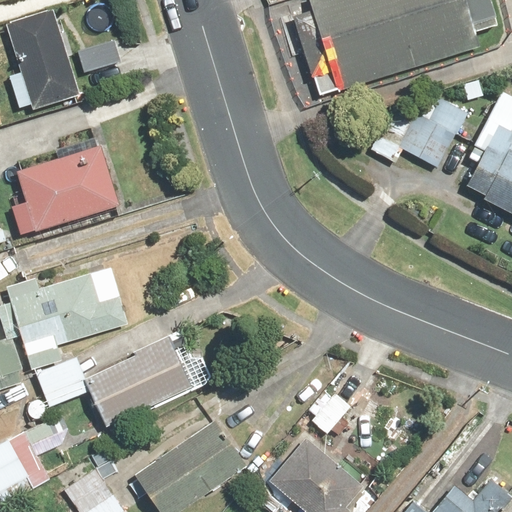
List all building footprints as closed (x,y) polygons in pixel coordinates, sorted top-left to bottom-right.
[(315,0),(284,10),(314,103),(478,50),(473,34),(496,26),(488,0),(315,0)] [(49,9),(0,23),(0,26),(15,74),(1,78),(14,118),(77,99),(49,9)] [(110,37),(71,50),(81,78),(119,64),(110,37)] [(389,113),(369,149),(395,164),(404,150),(433,167),(461,119),(434,104),(425,119),(416,114),(409,125),(389,113)] [(511,156),(483,142),(457,194),(511,222),(511,156)] [(7,211),(17,244),(117,213),(98,151),(11,177),(20,207),(7,211)] [(0,330),(1,334),(0,333),(0,382),(60,364),(55,349),(127,327),(108,268),(37,290),(34,281),(0,291),(0,293),(3,302),(0,302),(0,330)] [(85,397),(100,430),(195,387),(172,338),(82,379),(73,360),(38,377),(54,411),(85,397)] [(330,384),(294,423),(313,441),(349,402),(330,384)] [(216,420),(129,478),(152,511),(178,511),(247,465),(216,420)] [(289,432),(250,477),(289,511),(355,511),(366,500),(289,432)] [(5,439),(0,441),(0,509),(34,490),(5,439)] [(123,511),(90,468),(57,493),(71,511),(123,511)] [(412,501),(402,511),(501,511),(511,500),(511,499),(486,478),(469,498),(450,482),(425,511),(412,501)]
